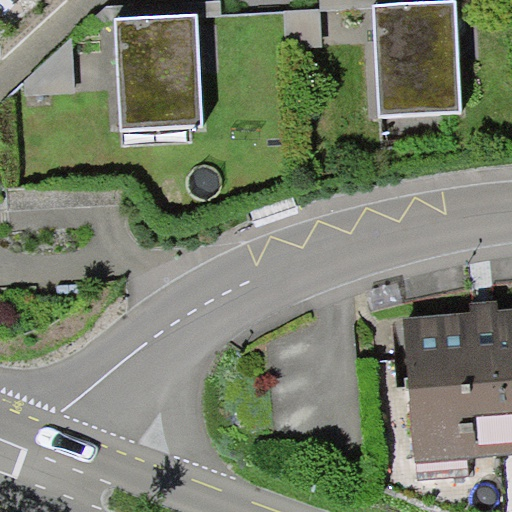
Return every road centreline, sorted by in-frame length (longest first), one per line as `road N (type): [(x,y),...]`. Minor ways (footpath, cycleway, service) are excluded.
road 1 (residential): [(511,210),(445,217),(278,265),(185,312),(34,447)]
road 2 (secondary): [(34,447),(202,511)]
